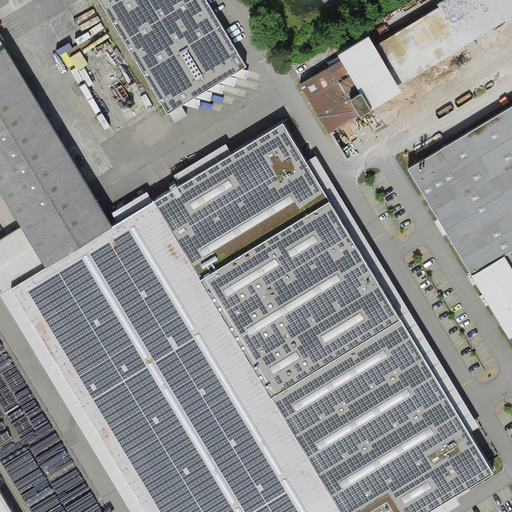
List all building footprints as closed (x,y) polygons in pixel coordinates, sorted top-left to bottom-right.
[(99,0),(169,113),(248,65),(208,0),(99,0)] [(511,17),(511,0),(446,0),(436,6),(439,11),(377,47),(398,83),(511,17)] [(372,511),(387,504),(391,511),(431,511),(493,475),(283,129),(113,230),(0,40),(0,194),(20,228),(0,241),(0,288),(4,295),(12,289),(145,511),(372,511)] [(343,60),(302,85),(330,132),(360,115),(362,119),(374,112),(343,60)] [(511,111),(408,174),(509,340),(511,338),(511,111)] [(16,511),(0,484),(0,511),(16,511)]
